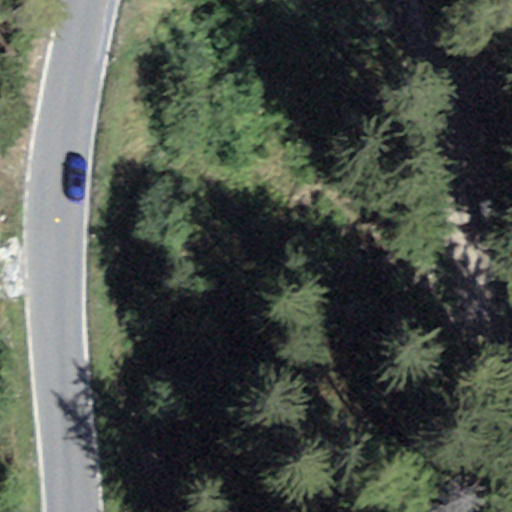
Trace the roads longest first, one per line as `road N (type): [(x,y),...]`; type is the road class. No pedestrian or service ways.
road 1 (tertiary): [(74,511),(50,232),(89,0)]
road 2 (track): [(407,0),(436,82),(488,351),(511,414)]
